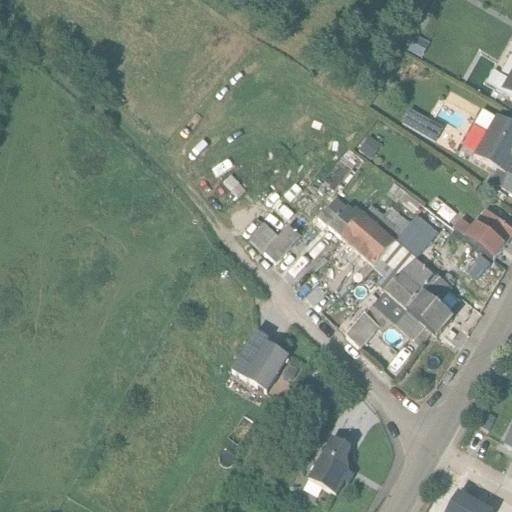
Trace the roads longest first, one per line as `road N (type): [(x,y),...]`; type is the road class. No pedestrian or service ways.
road 1 (track): [(0,19),(253,271)]
road 2 (residential): [(253,271),(429,455)]
road 3 (tertiary): [(511,313),(429,455)]
